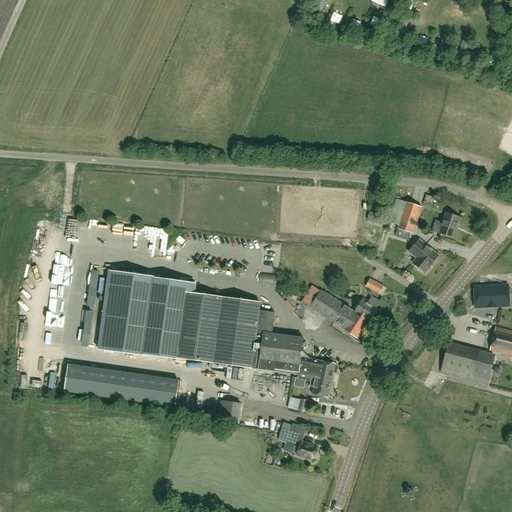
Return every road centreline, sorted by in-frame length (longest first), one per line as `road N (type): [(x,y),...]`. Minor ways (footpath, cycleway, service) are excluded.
road 1 (unknown): [(391,370),(229,288),(127,257),(98,255),(84,268),(72,340),(83,365),(185,380),(360,435)]
road 2 (unclassified): [(511,211),(437,184),(0,153)]
road 3 (tertiary): [(334,511),(386,378),(511,223)]
road 4 (unknown): [(378,271),(447,321),(480,334)]
